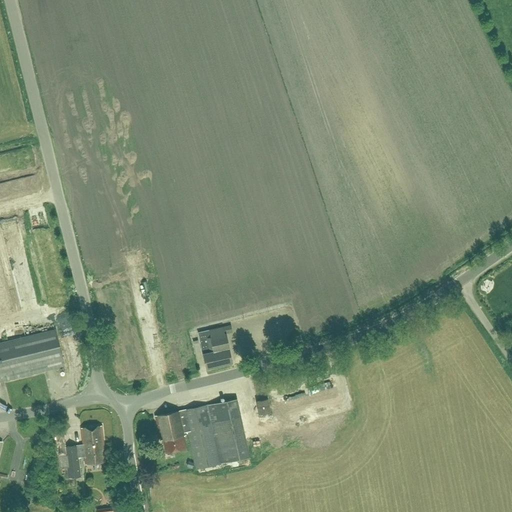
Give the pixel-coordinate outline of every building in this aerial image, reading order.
[(23,239),(21,233),(5,237),(6,243),(23,239)] [(198,332),(201,348),(206,368),(232,363),(225,333),(232,331),(230,325),(198,332)] [(0,379),(64,364),(55,329),(0,342),(0,379)] [(236,398),(232,400),(183,410),(180,411),(155,416),(160,440),(162,440),(165,453),(186,448),(183,435),(186,435),(185,432),(188,431),(196,468),(249,457),(236,398)] [(259,413),(269,411),(267,399),(257,401),(259,413)] [(85,456),(86,464),(105,462),(101,425),(81,428),(83,444),(65,446),(63,428),(55,429),(59,467),(64,467),(65,478),(80,476),(78,457),(85,456)]
